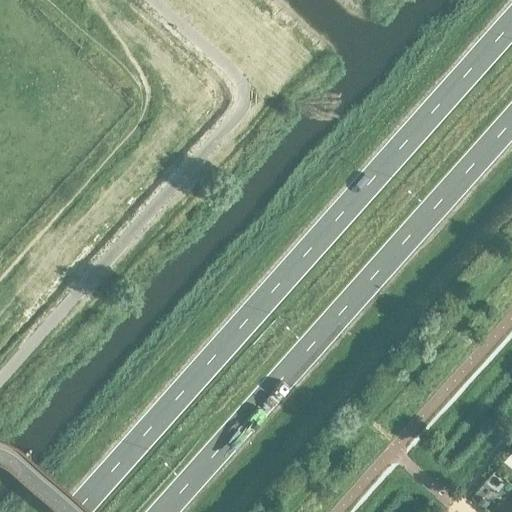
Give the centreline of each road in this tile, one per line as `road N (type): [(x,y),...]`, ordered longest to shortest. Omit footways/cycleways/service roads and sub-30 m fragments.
road 1 (trunk): [(511,24),(76,511)]
road 2 (trunk): [(165,511),(511,123)]
road 3 (unknown): [(247,94),(0,343)]
